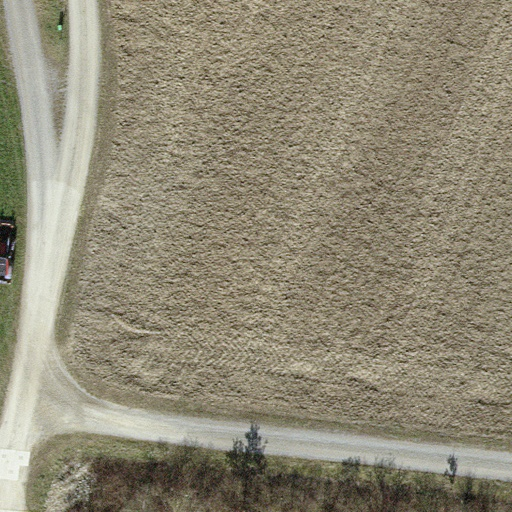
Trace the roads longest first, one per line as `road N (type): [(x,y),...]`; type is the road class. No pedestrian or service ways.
road 1 (track): [(43,399),(115,422),(511,466)]
road 2 (track): [(8,511),(43,399),(38,322),(58,216)]
road 3 (track): [(58,216),(17,0)]
road 4 (track): [(58,216),(84,116),(87,0)]
